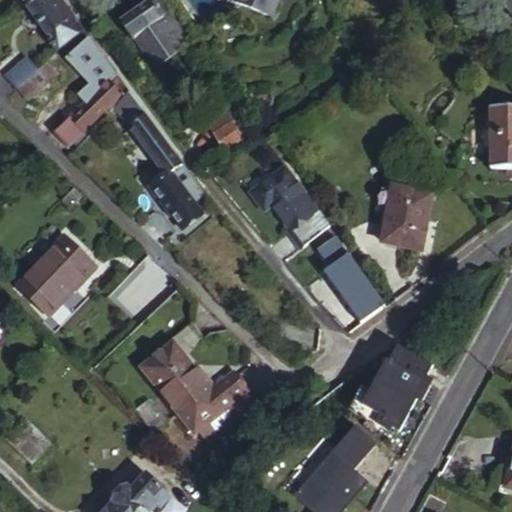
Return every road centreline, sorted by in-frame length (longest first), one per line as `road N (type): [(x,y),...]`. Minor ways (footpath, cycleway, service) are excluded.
road 1 (residential): [(511,232),(295,381),(0,105)]
road 2 (unclassified): [(511,303),(397,511)]
